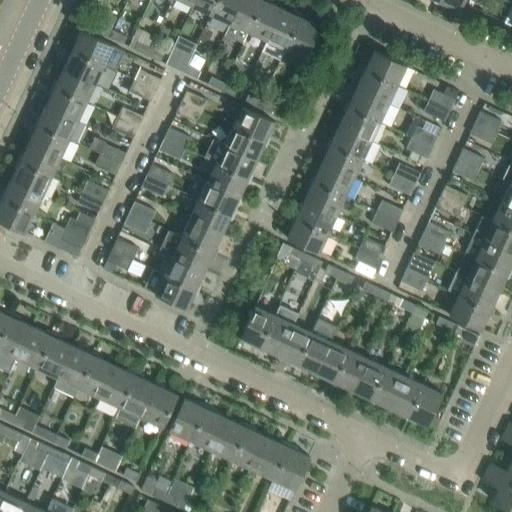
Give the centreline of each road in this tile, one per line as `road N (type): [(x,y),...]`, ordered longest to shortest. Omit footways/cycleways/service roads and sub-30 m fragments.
road 1 (residential): [(370,437),(0,270)]
road 2 (residential): [(370,437),(434,466),(460,467),(511,370)]
road 3 (residential): [(511,68),(365,0)]
